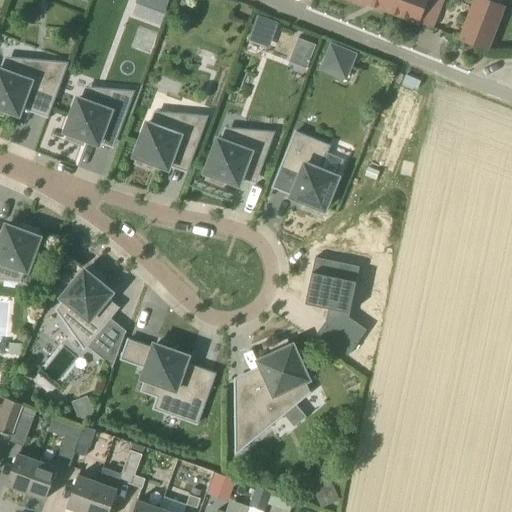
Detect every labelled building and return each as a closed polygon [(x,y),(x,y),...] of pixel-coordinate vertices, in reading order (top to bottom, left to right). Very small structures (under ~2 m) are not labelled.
[(418,23),(427,0),(357,0),(372,6),(373,4),(377,5),(377,7),(418,23)] [(488,50),(495,31),(505,6),(488,0),(474,0),(460,39),(488,50)] [(259,16),(257,20),(252,33),(272,41),(279,24),(259,16)] [(111,67),(116,47),(81,37),(76,57),(111,67)] [(318,46),(300,39),(291,63),(309,70),(318,46)] [(358,53),(331,42),(321,69),(336,75),(339,66),(351,71),(358,53)] [(50,107),(66,65),(24,60),(18,77),(0,70),(0,113),(3,114),(5,109),(20,114),(25,99),(50,107)] [(399,88),(370,163),(395,172),(424,97),(399,88)] [(79,96),(73,113),(66,132),(70,133),(68,138),(83,144),(85,139),(99,144),(105,129),(118,134),(125,115),(134,92),(104,89),(99,103),(82,97),(79,96)] [(192,160),(208,117),(173,114),(167,130),(148,123),(135,156),(139,157),(137,163),(152,168),(154,163),(169,168),(174,154),(192,160)] [(259,175),(274,133),(244,130),(238,146),(219,139),(206,172),(210,174),(208,179),(223,185),(225,179),(240,185),(245,170),(259,175)] [(325,210),(338,177),(320,169),(330,145),(296,132),(281,168),(301,175),(292,196),(307,202),(304,208),(319,214),(321,208),(325,210)] [(38,231),(24,225),(22,231),(7,225),(2,240),(0,239),(0,279),(2,280),(8,264),(28,271),(40,238),(36,236),(38,231)] [(342,262),(316,257),(306,303),(329,308),(327,320),(318,333),(346,353),(364,327),(349,317),(356,281),(339,277),(342,262)] [(104,278),(92,268),(88,273),(85,270),(62,298),(78,311),(67,324),(85,349),(114,314),(103,305),(113,293),(100,283),(104,278)] [(163,385),(158,399),(154,409),(198,424),(213,382),(183,371),(189,356),(174,351),(176,346),(161,340),(159,346),(155,344),(154,348),(129,339),(122,359),(147,368),(143,378),(146,379),(163,385)] [(289,347),(287,342),(272,348),(275,354),(259,361),(266,375),(236,389),(236,453),(237,453),(311,392),(305,381),(309,379),(294,345),(289,347)] [(23,344),(9,343),(9,354),(22,354),(23,344)] [(0,431),(13,436),(24,405),(6,398),(0,413),(0,431)] [(24,447),(35,417),(38,409),(24,405),(13,436),(11,442),(24,447)] [(70,466),(75,453),(78,443),(85,426),(71,421),(57,462),(70,466)] [(86,457),(89,447),(78,443),(75,453),(86,457)] [(133,443),(131,450),(143,455),(146,447),(139,445),(133,443)] [(137,472),(143,455),(131,450),(121,475),(103,469),(98,483),(87,511),(110,511),(118,490),(121,481),(132,485),(135,476),(137,472)] [(27,492),(38,461),(18,454),(7,485),(27,492)] [(47,499),(58,468),(38,461),(27,492),(47,499)] [(216,472),(208,494),(229,501),(236,479),(216,472)] [(81,511),(87,511),(98,483),(79,475),(67,507),(81,511)] [(146,479),(135,476),(132,485),(142,489),(146,479)] [(332,482),(313,491),(322,508),(341,499),(332,482)] [(256,484),(249,504),(265,509),(272,490),(256,484)] [(198,508),(201,499),(190,495),(187,505),(198,508)] [(159,511),(160,509),(138,500),(133,511),(159,511)]
